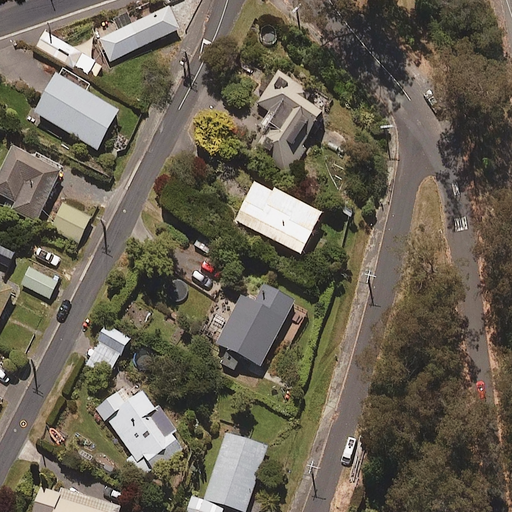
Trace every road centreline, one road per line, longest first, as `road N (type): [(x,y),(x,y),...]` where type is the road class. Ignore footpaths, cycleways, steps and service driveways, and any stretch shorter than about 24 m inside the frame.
road 1 (residential): [(0,466),(227,0)]
road 2 (residential): [(418,129),(379,309),(316,511)]
road 3 (residential): [(497,511),(452,197),(418,129)]
road 4 (residential): [(418,129),(404,92),(326,0)]
